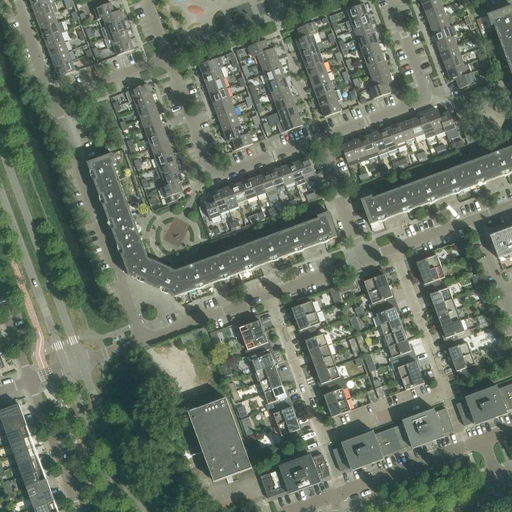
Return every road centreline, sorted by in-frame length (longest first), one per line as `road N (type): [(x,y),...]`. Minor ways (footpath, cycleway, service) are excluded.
road 1 (residential): [(269,295),(322,439),(446,393),(392,251)]
road 2 (residential): [(142,342),(53,99)]
road 3 (residential): [(319,138),(213,178),(168,58)]
road 4 (tertiary): [(80,363),(0,142)]
road 5 (residential): [(397,12),(428,98),(319,138)]
road 6 (tertiary): [(0,184),(67,367)]
road 7 (tertiary): [(142,511),(80,363)]
road 8 (tertiary): [(67,367),(124,511)]
road 9 (tertiary): [(498,478),(357,511)]
road 10 (residential): [(78,511),(30,381)]
road 11 (residential): [(142,342),(269,295)]
road 12 (residential): [(362,261),(319,138)]
road 13 (residential): [(53,99),(168,58)]
